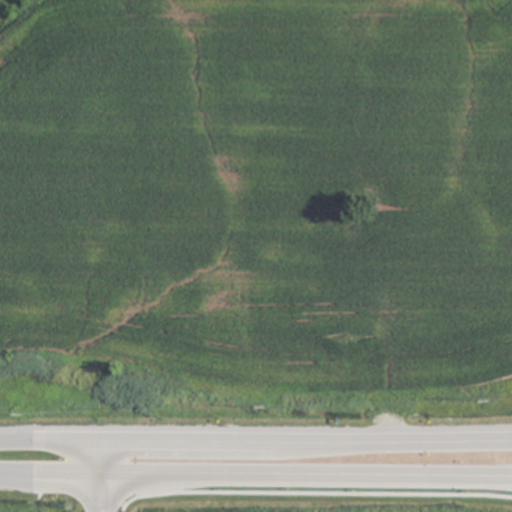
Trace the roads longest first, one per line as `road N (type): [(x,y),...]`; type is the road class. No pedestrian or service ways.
road 1 (primary): [(511,439),(0,442)]
road 2 (primary): [(106,473),(511,477)]
